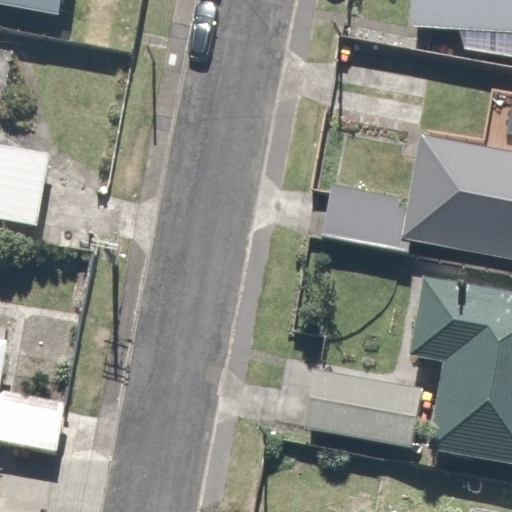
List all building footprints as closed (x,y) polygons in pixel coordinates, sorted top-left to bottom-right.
[(61,0),(0,0),(59,13),(61,0)] [(511,54),(511,0),(398,0),(398,26),(448,28),(447,52),(511,54)] [(511,265),(511,81),(504,80),(495,146),(409,134),(402,188),(318,176),(310,238),(511,265)] [(59,140),(0,131),(0,216),(47,223),(59,140)] [(511,291),(448,280),(421,274),(400,384),(309,368),(296,434),(511,474),(511,291)] [(0,440),(54,448),(61,396),(2,388),(11,320),(0,318),(0,440)] [(463,511),(511,511),(511,509),(465,501),(463,511)]
